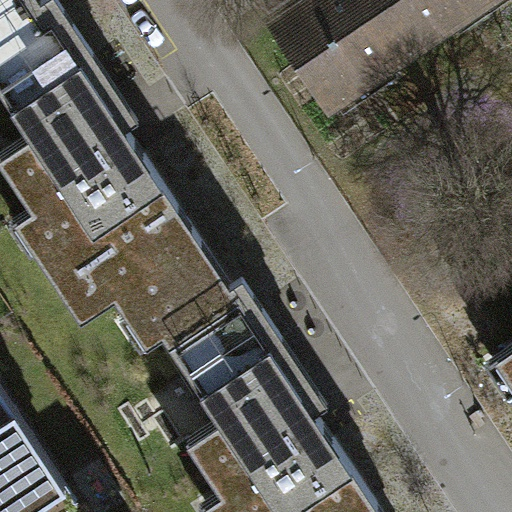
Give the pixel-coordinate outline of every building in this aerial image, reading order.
[(0,0),(0,76),(67,32),(45,0),(0,0)] [(326,99),(477,0),(284,0),(268,11),(326,99)] [(144,301),(186,363),(257,315),(67,32),(0,76),(0,83),(57,169),(24,191),(52,233),(35,245),(82,316),(117,292),(130,310),(144,301)] [(388,511),(257,315),(186,363),(246,453),(213,475),(237,511),(388,511)] [(511,382),(509,384),(511,389),(511,333),(498,343),(511,364),(511,382)] [(0,511),(26,511),(24,508),(67,480),(0,380),(0,379),(0,511)]
